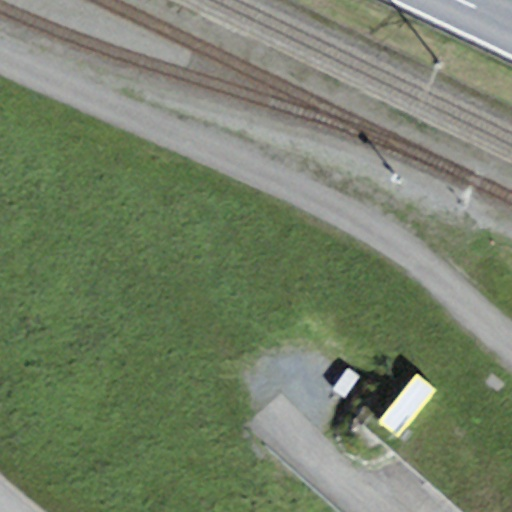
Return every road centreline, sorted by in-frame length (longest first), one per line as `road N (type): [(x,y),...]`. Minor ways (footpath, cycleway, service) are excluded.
road 1 (track): [(0,45),(360,218),(511,339)]
road 2 (track): [(270,414),(371,511)]
